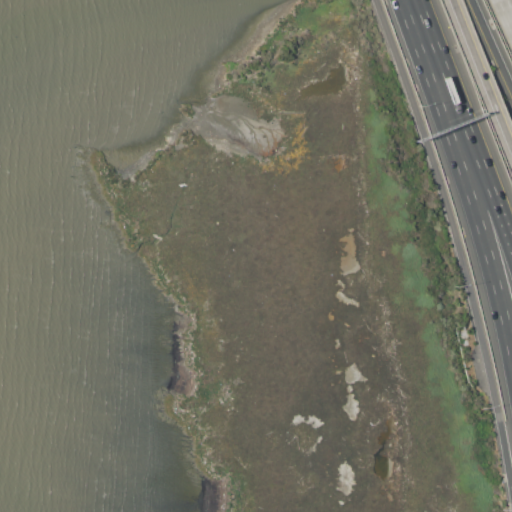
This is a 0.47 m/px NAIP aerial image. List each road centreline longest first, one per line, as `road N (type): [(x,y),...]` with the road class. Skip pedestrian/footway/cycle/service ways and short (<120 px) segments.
road 1 (motorway): [(374,0),(446,206),(511,499)]
road 2 (motorway): [(406,0),(488,256),(511,361)]
road 3 (motorway): [(409,0),(511,248)]
road 4 (motorway): [(451,0),(511,151)]
